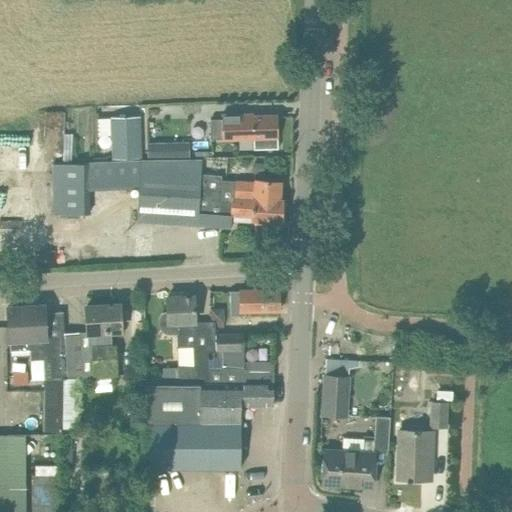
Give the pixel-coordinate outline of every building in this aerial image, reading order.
[(221,119),(210,119),(211,139),(221,139),(254,138),(254,149),(257,149),(277,148),(277,115),(253,116),(253,114),(233,114),(221,114),(221,119)] [(188,144),(148,145),(148,159),(188,158),(188,144)] [(54,194),(53,214),(89,214),(89,189),(139,187),(137,222),(230,228),(231,216),(251,217),(251,220),(280,222),(282,199),(280,199),(281,182),(261,180),(255,179),(254,182),(236,180),(222,179),(222,176),(201,174),(202,159),(92,166),(91,167),(63,165),(56,164),(54,194)] [(279,290),(235,291),(235,311),(279,310),(279,290)] [(195,345),(194,316),(193,296),(166,298),(167,313),(163,314),(160,318),(159,322),(160,327),(168,331),(175,330),(176,346),(195,345)] [(87,332),(78,332),(78,376),(93,375),(114,374),(112,345),(108,345),(107,330),(120,330),(120,324),(119,304),(86,306),(87,332)] [(43,305),(7,307),(9,327),(10,349),(28,349),(28,357),(51,357),(51,376),(42,376),(41,432),(62,432),(77,431),(77,420),(76,377),(78,376),(78,332),(64,333),(64,337),(45,338),(43,305)] [(224,309),(212,309),(212,321),(224,321),(224,309)] [(242,350),(242,334),(216,334),(216,350),(242,350)] [(194,375),(206,374),(205,350),(193,350),(194,375)] [(222,351),(221,367),(208,366),(208,381),(239,381),(240,405),(272,405),(273,372),(243,372),(244,367),(243,367),(243,351),(222,351)] [(427,366),(427,374),(452,374),(452,366),(427,366)] [(179,367),(164,367),(164,380),(180,380),(179,367)] [(348,376),(324,375),(321,415),(345,416),(348,376)] [(239,381),(208,381),(208,382),(180,382),(180,380),(164,380),(146,380),(145,423),(143,423),(143,468),(240,468),(240,405),(239,381)] [(437,391),(436,400),(452,400),(452,391),(437,391)] [(431,402),(431,426),(446,427),(447,403),(431,402)] [(388,450),(390,417),(375,416),(374,440),(363,439),(362,452),(324,450),(322,484),(372,487),(374,449),(388,450)] [(431,454),(432,431),(399,430),(397,479),(406,479),(406,481),(411,481),(411,479),(427,480),(427,454),(431,454)] [(0,511),(24,511),(24,439),(0,437),(0,511)]
